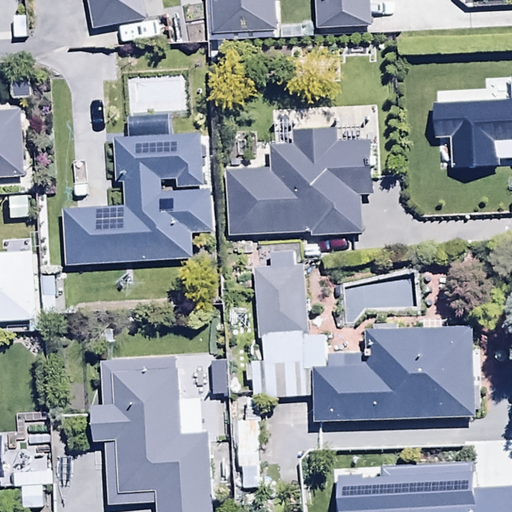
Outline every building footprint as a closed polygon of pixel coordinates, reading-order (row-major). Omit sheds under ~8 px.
[(86,0),(91,31),(146,23),(142,0),(86,0)] [(273,0),(210,0),(212,36),(275,34),(273,0)] [(315,0),(317,30),(370,28),(369,0),(315,0)] [(21,113),(0,113),(0,181),(23,181),(21,113)] [(176,189),(209,188),(206,135),(114,139),(116,184),(122,184),(123,208),(62,210),(64,267),(191,261),(190,235),(211,234),(209,194),(162,196),(161,182),(175,181),(176,189)] [(0,324),(38,323),(35,252),(0,253),(0,324)] [(311,369),(326,368),(325,336),(306,337),(306,315),(310,315),(306,267),(293,268),(293,255),(271,256),(271,271),(254,271),(255,338),(261,338),(262,363),(250,364),(250,400),(311,399),(311,369)] [(311,369),(311,399),(313,422),(473,418),(472,330),(441,330),(440,326),(365,327),(365,357),(344,358),(344,368),(326,368),(311,369)] [(93,443),(103,443),(107,508),(155,505),(155,511),(210,511),(206,436),(180,437),(176,359),(100,363),(102,406),(92,407),(93,443)] [(338,476),(339,511),(511,511),(511,485),(476,487),(475,462),(382,467),(383,477),(363,478),(363,474),(338,476)]
